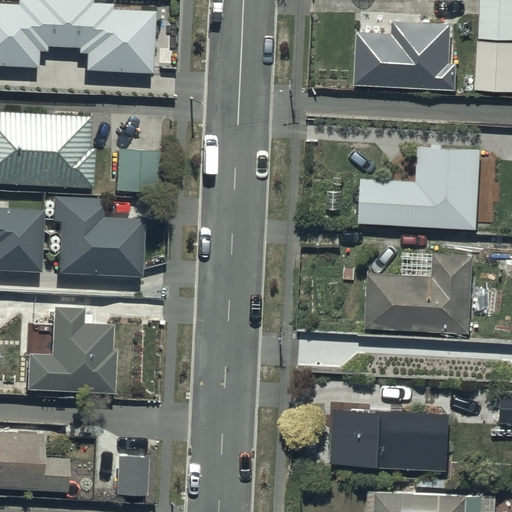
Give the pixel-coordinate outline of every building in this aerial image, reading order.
[(94,0),(40,0),(40,2),(19,1),(19,5),(0,4),(0,65),(40,68),(41,49),(48,50),(49,45),(81,47),(81,51),(89,52),(88,71),(154,75),(158,11),(116,8),(116,4),(94,2),(94,0)] [(511,0),(477,0),(475,90),(511,91),(511,0)] [(391,30),(357,29),(356,82),(458,85),(459,63),(450,62),(451,21),(392,20),(391,30)] [(91,115),(0,111),(0,181),(93,186),(95,147),(89,147),(91,115)] [(420,178),(352,175),(349,222),(478,228),(479,204),(483,204),(484,193),(478,193),(480,147),(421,145),(420,178)] [(160,150),(118,148),(115,189),(157,192),(160,150)] [(105,199),(56,196),(54,220),(63,221),(60,273),(142,277),(145,220),(104,218),(105,199)] [(0,271),(42,274),(45,212),(0,209),(0,271)] [(431,272),(366,270),(364,326),(470,329),(472,253),(432,251),(431,272)] [(84,307),(54,306),(52,354),(27,354),(26,388),(114,391),(115,349),(112,349),(113,322),(84,321),(84,307)] [(511,390),(502,389),(500,421),(511,421),(511,390)] [(449,414),(333,407),(330,461),(446,468),(449,414)] [(0,488),(67,492),(68,458),(44,457),(45,433),(0,430),(0,488)] [(146,455),(117,454),(116,494),(145,494),(146,455)] [(467,489),(368,488),(367,511),(494,511),(495,493),(467,493),(467,489)]
